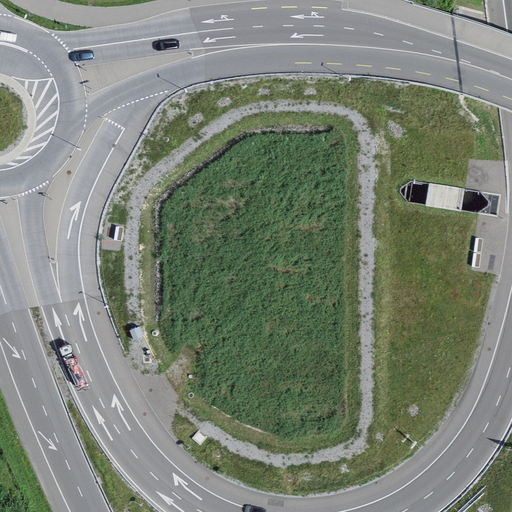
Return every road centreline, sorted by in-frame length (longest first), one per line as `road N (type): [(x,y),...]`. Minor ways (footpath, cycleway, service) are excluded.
road 1 (motorway): [(202,511),(151,473),(114,425),(63,307)]
road 2 (secondary): [(277,44),(192,33),(30,55)]
road 3 (secondary): [(511,79),(392,49),(277,44)]
road 4 (motorway): [(63,307),(76,202),(134,89)]
road 5 (trunk): [(8,313),(92,511)]
road 6 (motorway): [(511,360),(469,453),(402,511)]
road 7 (secondary): [(134,89),(277,44)]
road 8 (motorway): [(63,307),(35,243),(33,167)]
